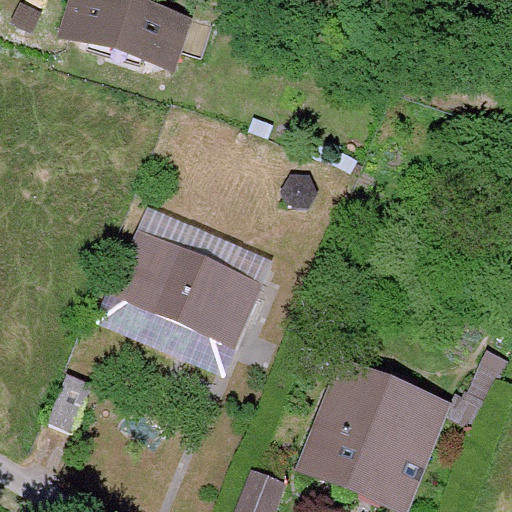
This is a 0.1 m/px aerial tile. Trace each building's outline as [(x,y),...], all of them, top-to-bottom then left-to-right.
[(68,0),(53,55),(168,86),(184,29),(79,0),(68,0)] [(93,332),(216,381),(251,292),(128,243),(93,332)] [(292,481),(372,511),(409,511),(448,413),(335,369),(292,481)] [(91,389),(65,378),(46,422),(72,433),(91,389)] [(276,511),(284,492),(246,478),(233,511),(276,511)]
